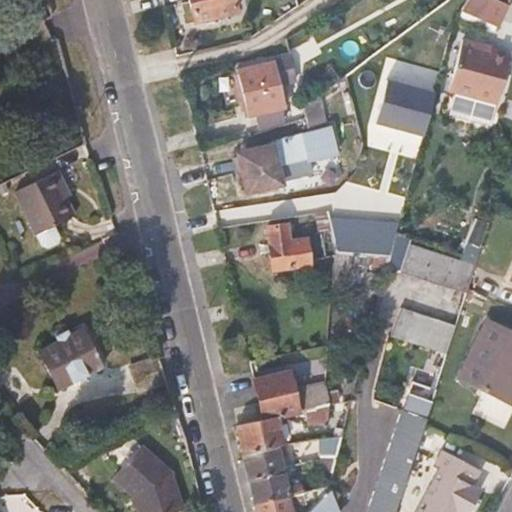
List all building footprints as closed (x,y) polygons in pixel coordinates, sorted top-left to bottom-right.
[(243,6),(241,0),(196,0),(200,16),(243,6)] [(509,5),(497,0),(466,0),(462,8),(488,20),(489,17),(501,23),(509,5)] [(498,106),(511,58),(476,48),(477,45),(463,40),(448,92),(454,94),(449,116),(490,127),(496,106),(498,106)] [(298,84),(289,46),(259,53),(262,64),(234,71),(246,119),(255,116),(260,130),(291,122),(282,88),(298,84)] [(436,94),(388,81),(376,124),(424,137),(436,94)] [(328,127),(324,108),(306,115),(309,132),(328,127)] [(276,162),(306,155),(307,159),(335,152),(330,127),(328,127),(309,132),(271,141),(272,144),(237,152),(246,193),(281,185),(276,162)] [(73,218),(66,201),(62,190),(66,187),(59,172),(16,192),(36,235),(54,227),(73,218)] [(71,199),(66,187),(62,190),(66,201),(71,199)] [(330,230),(328,219),(326,211),(313,213),(318,231),(319,231),(330,230)] [(390,256),(396,234),(399,222),(328,219),(330,230),(334,255),(367,256),(390,256)] [(310,260),(307,237),(289,239),(286,223),(266,225),(271,269),(310,265),(310,260)] [(60,238),(54,227),(36,235),(41,247),(47,250),(58,245),(60,238)] [(334,255),(330,230),(319,231),(324,257),(334,255)] [(465,293),(476,260),(468,257),(466,262),(410,244),(411,239),(396,234),(390,256),(387,267),(465,293)] [(476,260),(480,250),(471,248),(468,257),(476,260)] [(333,276),(334,255),(324,257),(310,260),(310,265),(313,280),(333,276)] [(361,289),(365,271),(385,274),(387,267),(390,256),(367,256),(334,255),(333,276),(332,285),(361,289)] [(446,353),(456,324),(399,306),(390,335),(446,353)] [(511,403),(511,400),(511,330),(490,318),(460,376),(511,403)] [(102,366),(84,328),(70,335),(67,331),(57,336),(59,340),(40,351),(59,387),(102,366)] [(435,388),(444,360),(429,355),(419,383),(435,388)] [(296,410),(293,392),(288,371),(253,379),(263,418),(278,414),(296,410)] [(425,417),(435,388),(419,383),(411,380),(400,410),(425,417)] [(328,404),(325,386),(293,392),(296,410),(308,408),(328,404)] [(327,424),(330,404),(328,404),(308,408),(309,425),(327,424)] [(392,511),(425,417),(400,410),(364,511),(336,511),(328,490),(305,511),(392,511)] [(181,434),(175,414),(163,417),(169,437),(181,434)] [(283,444),(278,414),(263,418),(237,423),(244,454),(278,446),(283,444)] [(341,437),(344,427),(334,425),(331,437),(341,437)] [(331,472),(341,437),(331,437),(320,438),(319,470),(331,472)] [(284,468),(278,446),(244,454),(250,479),(284,472),(284,468)] [(176,511),(182,510),(171,473),(144,447),(130,462),(114,476),(134,497),(138,511),(176,511)] [(467,511),(479,489),(473,486),(481,469),(441,447),(432,463),(440,468),(416,511),(467,511)] [(256,501),(289,495),(302,492),(309,491),(308,482),(287,487),(284,472),(250,479),(256,501)] [(291,511),(290,505),(304,502),(302,492),(289,495),(256,501),(258,511),(291,511)]
